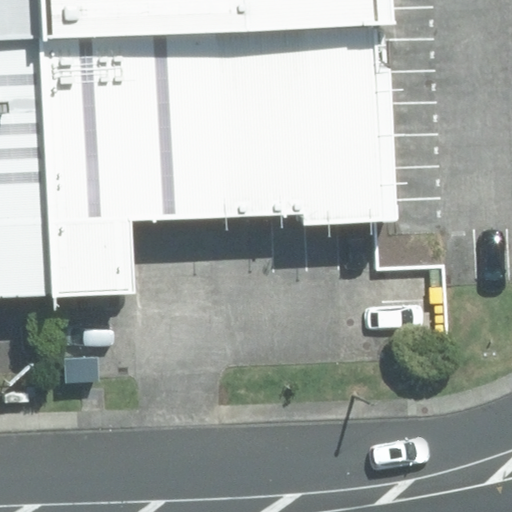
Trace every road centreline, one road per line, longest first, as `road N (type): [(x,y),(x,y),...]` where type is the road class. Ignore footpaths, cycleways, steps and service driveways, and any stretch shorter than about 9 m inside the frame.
road 1 (secondary): [(317,498),(0,508)]
road 2 (secondary): [(317,498),(511,435)]
road 3 (secondary): [(511,493),(317,498)]
